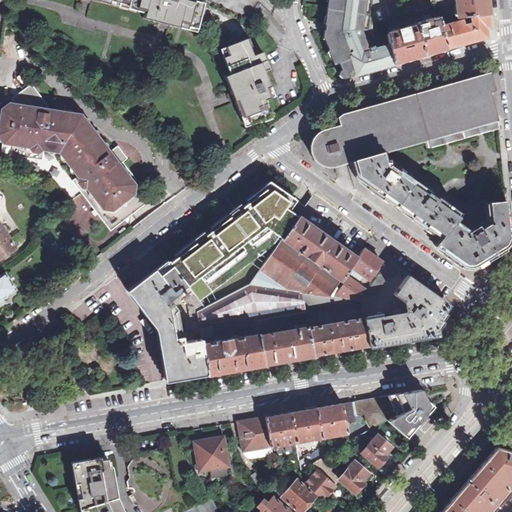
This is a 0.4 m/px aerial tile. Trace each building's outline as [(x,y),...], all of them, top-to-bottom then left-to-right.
[(143,18),(169,25),(174,4),(183,6),(185,0),(94,0),(144,13),(143,18)] [(169,25),(195,32),(202,3),(194,1),(194,2),(185,0),(183,6),(174,4),(169,25)] [(335,0),(336,1),(334,3),(332,17),(333,19),(332,25),(330,25),(330,29),(329,39),(333,49),(336,49),(338,54),(337,57),(343,70),(344,71),(346,74),(347,77),(393,64),(389,44),(376,50),(374,45),(368,47),(363,36),(364,36),(363,33),(367,0),(335,0)] [(413,0),(416,10),(430,6),(429,0),(413,0)] [(454,0),(456,18),(470,16),(488,14),(487,5),(486,0),(454,0)] [(441,26),(447,49),(464,44),(483,39),(486,34),(485,29),(489,28),(488,14),(470,16),(471,23),(462,25),(461,20),(441,26)] [(439,16),(416,22),(417,26),(425,55),(437,52),(447,49),(441,26),(439,20),(439,16)] [(425,55),(417,26),(410,28),(409,24),(405,26),(405,28),(398,30),(397,28),(387,30),(389,44),(393,64),(408,60),(425,55)] [(225,76),(245,127),(255,123),(272,116),(266,99),(274,96),(264,71),(269,69),(262,51),(253,55),(247,39),(237,42),(241,51),(223,58),(230,74),(225,76)] [(220,49),(223,58),(241,51),(237,42),(220,49)] [(350,161),(381,153),(424,141),(497,120),(489,92),(495,90),(490,72),(342,114),(331,122),(333,127),(322,130),(317,133),(313,138),(311,144),(310,150),(310,153),(312,157),(315,161),(317,162),(319,164),(322,166),(327,167),(333,167),(349,162),(350,161)] [(145,205),(150,202),(122,165),(119,167),(116,162),(123,157),(117,148),(109,154),(81,115),(77,117),(76,114),(51,111),(32,84),(13,98),(13,101),(12,104),(10,104),(2,109),(0,125),(0,137),(4,143),(13,144),(12,153),(40,157),(41,150),(58,152),(77,178),(75,179),(94,205),(91,207),(101,220),(105,217),(114,229),(128,219),(126,216),(135,209),(137,212),(145,205)] [(497,120),(424,141),(426,149),(499,128),(498,120),(497,120)] [(119,148),(131,156),(136,148),(124,140),(119,148)] [(506,201),(484,203),(486,222),(475,229),(474,228),(471,230),(472,231),(469,233),(454,222),(460,215),(393,167),(392,169),(388,167),(387,161),(383,162),(381,153),(350,161),(355,177),(383,197),(384,196),(387,198),(386,199),(391,203),(429,229),(441,238),(435,246),(461,264),(469,266),(477,264),(491,255),(504,247),(507,244),(509,240),(510,236),(506,201)] [(122,165),(150,202),(152,200),(124,164),(122,165)] [(171,264),(200,302),(260,256),(273,246),(279,237),(282,239),(298,217),(305,207),(292,197),(290,200),(275,190),(270,189),(268,190),(266,190),(263,192),(171,264)] [(292,313),(305,311),(305,309),(302,292),(329,296),(336,286),(347,271),(356,258),(325,236),(319,232),(298,217),(282,239),(249,285),(205,308),(196,313),(199,330),(211,328),(212,333),(252,326),(257,326),(256,320),(267,318),(292,313)] [(0,259),(15,250),(0,226),(0,259)] [(347,271),(359,280),(362,275),(369,280),(382,263),(382,262),(373,256),(363,249),(356,258),(347,271)] [(196,313),(205,308),(200,302),(171,264),(168,260),(139,282),(141,284),(131,291),(159,326),(168,378),(173,377),(180,376),(180,378),(207,374),(202,345),(201,340),(183,343),(177,311),(169,301),(179,294),(187,305),(192,335),(200,334),(199,330),(196,313)] [(386,263),(367,291),(374,296),(390,274),(393,277),(398,271),(386,263)] [(5,272),(0,275),(0,300),(16,289),(5,272)] [(422,336),(438,333),(437,327),(435,326),(437,323),(440,319),(437,317),(441,312),(442,312),(443,311),(441,310),(445,304),(419,286),(416,286),(412,283),(412,282),(406,277),(393,295),(403,301),(405,312),(363,319),(368,345),(381,343),(422,336)] [(340,290),(336,286),(329,296),(357,300),(361,300),(367,291),(349,278),(340,290)] [(302,292),(305,309),(312,307),(318,309),(324,308),(327,309),(334,308),(336,311),(359,307),(357,300),(329,296),(302,292)] [(293,322),(307,320),(305,311),(292,313),(293,322)] [(269,326),(267,318),(256,320),(257,326),(257,328),(269,326)] [(368,345),(363,319),(315,327),(313,319),(307,320),(308,327),(313,355),(321,354),(340,350),(368,345)] [(263,364),(258,335),(257,328),(257,326),(252,326),(254,336),(202,345),(207,374),(235,369),(263,364)] [(313,355),(308,327),(258,335),(263,364),(287,360),(313,355)] [(211,328),(199,330),(200,334),(201,338),(213,336),(212,333),(211,328)] [(387,420),(406,437),(416,425),(431,408),(426,398),(421,389),(355,401),(358,416),(364,415),(365,421),(370,430),(387,420)] [(345,423),(355,421),(355,418),(352,401),(347,402),(342,403),(345,420),(345,423)] [(347,432),(345,423),(345,420),(342,403),(328,405),(315,408),(321,437),(347,432)] [(321,437),(315,408),(305,410),(290,412),(295,442),(296,444),(308,442),(307,439),(321,437)] [(290,443),(295,442),(290,412),(278,415),(265,417),(270,445),(270,446),(274,445),(276,454),(283,453),(282,444),(284,444),(286,452),(291,451),(290,443)] [(243,450),(270,445),(265,417),(254,419),(255,422),(249,423),(246,424),(244,425),(242,427),(240,434),(243,450)] [(361,452),(378,467),(386,457),(384,455),(388,450),(392,446),(377,434),(361,452)] [(200,471),(228,466),(223,437),(207,440),(194,442),(200,471)] [(440,511),(493,511),(510,493),(511,492),(511,450),(497,446),(449,502),(440,511)] [(143,511),(185,511),(202,504),(189,483),(182,487),(176,476),(169,447),(152,450),(139,452),(130,467),(132,477),(129,482),(132,496),(135,503),(140,505),(143,511)] [(311,464),(322,458),(325,456),(323,448),(299,462),(300,471),(311,464)] [(317,469),(335,484),(339,480),(343,483),(355,493),(359,488),(364,483),(361,481),(369,473),(353,461),(342,474),(322,458),(311,464),(317,469)] [(119,511),(114,501),(107,459),(100,460),(76,464),(79,481),(84,507),(85,511),(119,511)] [(304,485),(322,500),(329,492),(335,485),(335,484),(317,469),(304,485)] [(281,497),(298,511),(299,511),(307,504),(315,496),(296,480),(281,497)] [(259,511),(290,511),(273,497),(268,502),(263,499),(257,506),(261,509),(259,511)] [(218,511),(211,500),(202,504),(185,511),(218,511)]
